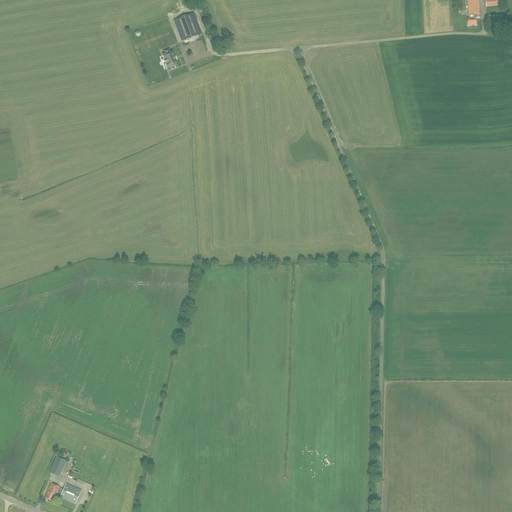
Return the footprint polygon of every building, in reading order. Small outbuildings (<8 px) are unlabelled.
[(478,0),(467,0),(469,15),(473,15),(473,18),(467,19),(468,26),(476,25),(476,17),(474,17),(474,15),(479,15),(478,0)] [(202,35),(194,14),(174,21),(182,42),(202,35)] [(145,20),(151,40),(160,37),(154,18),(145,20)] [(167,64),(169,69),(177,66),(175,61),(176,61),(174,58),(172,53),(170,53),(169,50),(164,52),(165,55),(164,56),(166,61),(165,61),(166,65),(167,64)] [(49,473),(59,477),(65,461),(56,457),(49,473)] [(81,491),(66,484),(63,490),(60,488),(51,484),(48,490),(49,490),(45,499),(53,502),(56,496),(57,494),(61,496),(60,498),(75,504),(81,491)]
